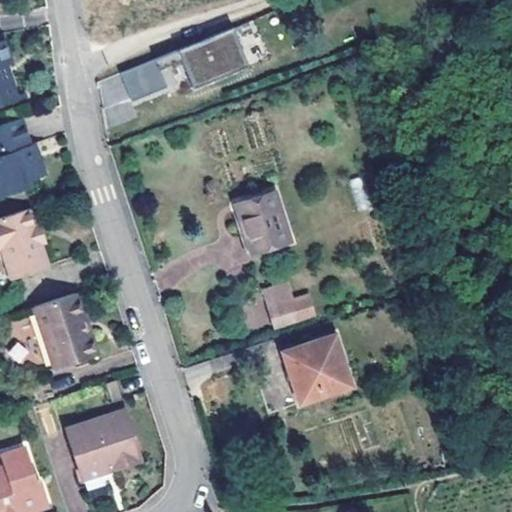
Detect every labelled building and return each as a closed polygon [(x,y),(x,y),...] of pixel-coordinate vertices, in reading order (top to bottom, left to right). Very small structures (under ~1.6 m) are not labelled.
[(249,63),(264,58),(251,22),(236,27),(249,63)] [(234,28),(178,52),(194,90),(250,67),(234,28)] [(9,97),(15,95),(9,77),(5,78),(2,66),(9,64),(2,42),(0,42),(0,103),(10,100),(9,97)] [(157,60),(121,74),(132,103),(168,88),(157,60)] [(103,106),(127,100),(120,74),(96,80),(103,106)] [(15,183),(27,179),(43,174),(38,158),(30,161),(25,144),(17,120),(0,125),(0,194),(11,191),(15,183)] [(33,142),(25,144),(30,161),(38,158),(33,142)] [(360,177),(348,180),(356,211),(368,208),(360,177)] [(29,185),(27,179),(15,183),(11,191),(29,185)] [(237,202),(253,250),(292,237),(276,189),(237,202)] [(0,216),(0,247),(3,246),(14,276),(49,264),(29,207),(0,216)] [(283,283),(265,289),(276,320),(313,306),(305,286),(287,293),(283,283)] [(81,318),(87,316),(77,289),(32,304),(54,365),(98,350),(92,331),(86,333),(81,318)] [(12,321),(17,340),(40,335),(35,315),(12,321)] [(92,331),(87,316),(81,318),(86,333),(92,331)] [(284,346),(300,398),(352,382),(335,332),(284,346)] [(15,341),(7,355),(22,364),(30,349),(15,341)] [(116,382),(119,380),(117,374),(105,378),(110,395),(120,393),(116,382)] [(96,459),(98,468),(142,454),(126,406),(66,424),(78,464),(96,459)] [(0,511),(23,511),(46,504),(38,479),(33,480),(21,446),(0,453),(0,456),(3,465),(0,465),(0,511)] [(96,459),(78,464),(85,484),(102,479),(98,468),(96,459)]
